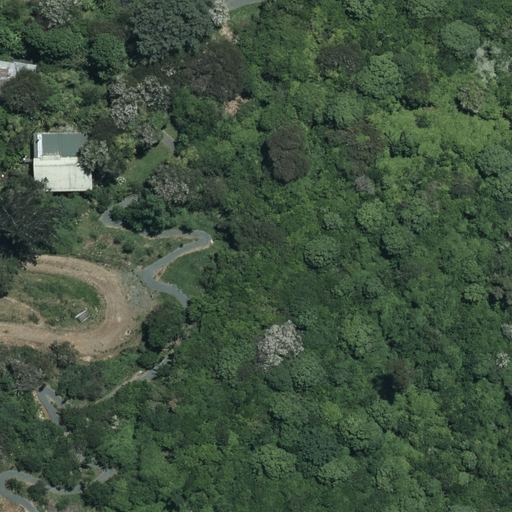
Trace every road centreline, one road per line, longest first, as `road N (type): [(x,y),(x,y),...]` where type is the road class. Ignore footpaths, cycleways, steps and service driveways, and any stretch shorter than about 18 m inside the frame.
road 1 (track): [(22,511),(12,490),(89,468),(104,452),(45,393),(107,366),(107,349),(88,331)]
road 2 (track): [(0,330),(116,325),(128,314),(129,298),(117,280),(91,267),(0,250)]
